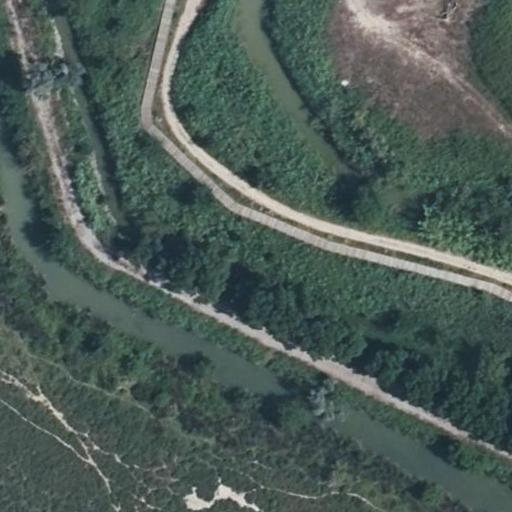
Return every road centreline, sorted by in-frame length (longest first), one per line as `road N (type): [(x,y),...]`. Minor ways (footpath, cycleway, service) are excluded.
road 1 (track): [(511,449),(95,248),(67,190),(16,0)]
road 2 (track): [(511,279),(277,209),(215,172),(169,111),(188,0)]
road 3 (track): [(357,0),(372,26),(511,133)]
